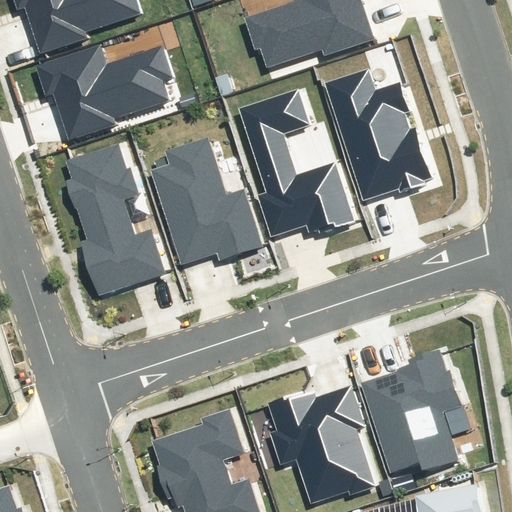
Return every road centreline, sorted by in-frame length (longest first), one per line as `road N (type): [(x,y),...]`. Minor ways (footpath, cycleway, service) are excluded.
road 1 (residential): [(511,242),(75,391)]
road 2 (residential): [(0,168),(75,391)]
road 3 (residential): [(469,0),(511,145)]
road 4 (residential): [(75,391),(111,511)]
